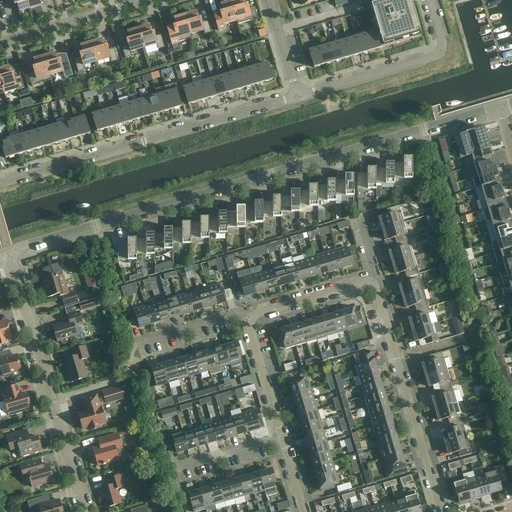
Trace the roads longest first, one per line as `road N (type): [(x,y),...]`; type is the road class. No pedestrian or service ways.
road 1 (residential): [(83,511),(8,250),(500,109)]
road 2 (residential): [(0,184),(298,98)]
road 3 (residential): [(372,284),(441,511)]
road 4 (residential): [(298,98),(446,54)]
road 5 (residential): [(0,42),(147,0)]
road 6 (residential): [(245,315),(372,284)]
road 7 (residential): [(283,438),(245,315)]
